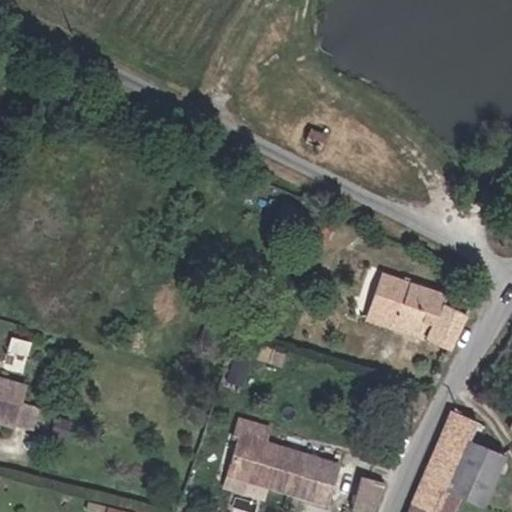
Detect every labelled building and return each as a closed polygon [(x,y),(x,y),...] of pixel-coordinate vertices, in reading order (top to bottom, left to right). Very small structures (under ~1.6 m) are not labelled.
[(321,133),(308,126),(299,140),(313,148),(321,133)] [(280,226),(287,208),(268,201),(262,219),(280,226)] [(316,219),(287,208),(280,226),(309,237),(316,219)] [(511,223),(511,212),(502,209),(494,227),(508,233),(511,223)] [(402,301),(408,283),(368,269),(362,287),(402,301)] [(445,351),(451,340),(459,313),(441,307),(445,296),(408,283),(402,301),(362,287),(351,316),(445,351)] [(0,421),(11,383),(0,379),(0,421)] [(406,508),(417,511),(438,511),(467,444),(474,425),(450,416),(406,508)] [(268,428),(233,417),(227,436),(234,438),(221,475),(319,505),(331,468),(263,447),(268,428)] [(467,444),(479,449),(487,430),(474,425),(467,444)] [(467,444),(438,511),(476,511),(474,511),(498,456),(479,449),(467,444)] [(349,510),(355,511),(367,511),(377,485),(360,479),(349,510)]
